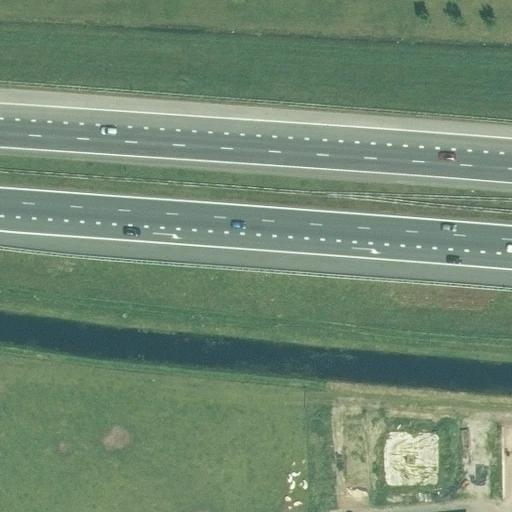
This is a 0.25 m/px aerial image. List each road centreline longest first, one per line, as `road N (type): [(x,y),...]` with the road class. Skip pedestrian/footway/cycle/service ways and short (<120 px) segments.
road 1 (motorway): [(0,204),(511,243)]
road 2 (motorway): [(511,171),(0,134)]
road 3 (track): [(315,398),(511,415)]
